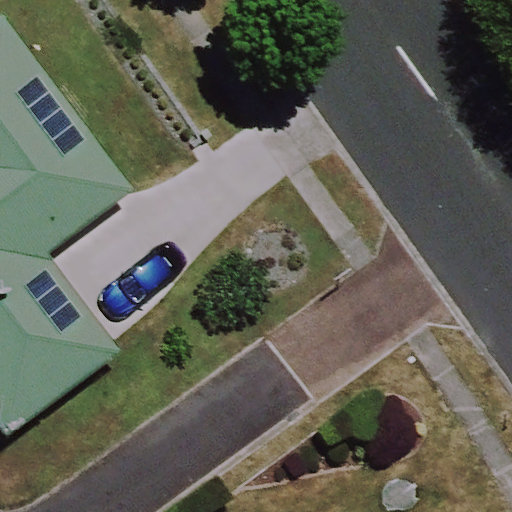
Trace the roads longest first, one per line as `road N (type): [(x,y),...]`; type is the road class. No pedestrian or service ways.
road 1 (residential): [(511,214),(71,511)]
road 2 (residential): [(511,214),(360,0)]
